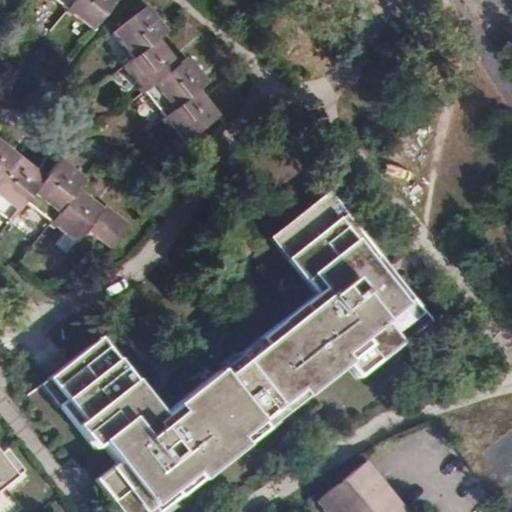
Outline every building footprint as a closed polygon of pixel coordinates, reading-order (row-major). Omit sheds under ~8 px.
[(70,14),(92,31),(116,0),(52,0),(65,10),(63,12),(68,16),(70,14)] [(146,7),(141,10),(112,33),(131,58),(123,66),(139,87),(137,89),(140,93),(144,91),(164,116),(161,119),(164,123),(167,122),(183,143),(191,137),(217,117),(197,91),(207,84),(186,58),(177,65),(157,40),(166,32),(146,7)] [(85,230),(111,251),(130,226),(105,206),(102,209),(77,189),(84,180),(59,160),(44,178),(0,143),(0,213),(9,220),(25,202),(49,222),(47,226),(51,229),(54,226),(75,242),(85,230)] [(99,338),(39,386),(74,428),(82,423),(114,464),(94,482),(117,511),(159,511),(346,364),(357,378),(430,322),(328,192),(275,233),(292,254),(285,260),(298,276),(305,269),(321,289),(313,295),(160,416),(99,338)] [(0,287),(0,298),(1,300),(11,288),(4,283),(0,287)] [(0,511),(10,511),(14,510),(0,492),(0,486),(18,470),(0,446),(0,511)] [(405,511),(365,462),(317,502),(325,511),(405,511)]
